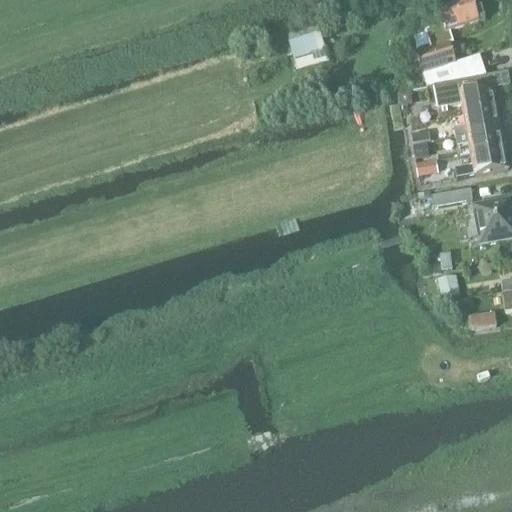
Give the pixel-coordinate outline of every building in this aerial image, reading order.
[(426,90),(433,89),(485,79),(479,59),(466,63),(455,67),(449,47),(453,46),(449,33),(478,24),(474,13),(476,11),(474,7),(472,6),(471,2),(439,12),(444,27),(424,33),(430,52),(416,57),(422,77),(426,90)] [(286,37),(297,75),(328,66),(317,27),(286,37)] [(461,107),(463,118),(495,112),(491,92),(488,92),(485,79),(433,89),(437,112),(461,107)] [(453,131),(455,140),(499,132),(495,112),(463,118),(465,129),(453,131)] [(468,147),(470,158),(502,152),(499,132),(455,140),(456,149),(468,147)] [(412,140),(414,148),(430,145),(428,137),(412,140)] [(502,152),(470,158),(472,168),(454,172),(456,181),(506,172),(502,152)] [(416,167),(417,175),(435,173),(433,164),(416,167)] [(412,197),(407,203),(409,211),(416,213),(433,210),(433,211),(472,204),(470,192),(431,199),(430,194),(412,197)] [(472,208),(479,248),(511,241),(511,204),(511,201),(472,208)] [(437,281),(440,302),(459,299),(456,278),(437,281)] [(502,296),(511,294),(511,283),(501,285),(502,296)] [(511,294),(502,296),(505,315),(511,314),(511,294)] [(494,317),(467,320),(469,333),(495,329),(494,317)]
